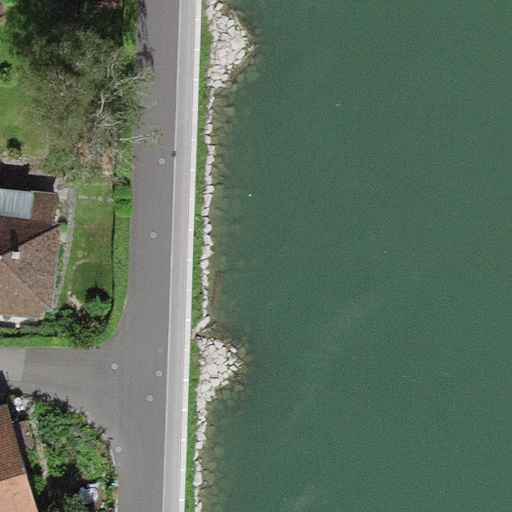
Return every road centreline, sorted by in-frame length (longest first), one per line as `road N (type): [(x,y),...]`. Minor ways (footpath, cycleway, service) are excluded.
road 1 (unclassified): [(154,0),(141,381)]
road 2 (unclassified): [(0,370),(141,381)]
road 3 (unclassified): [(141,381),(136,511)]
